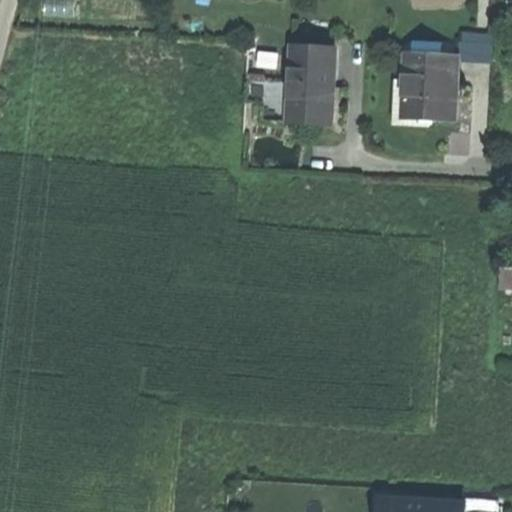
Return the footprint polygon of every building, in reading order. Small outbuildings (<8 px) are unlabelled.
[(465,43),(462,42),(461,60),(492,61),(493,35),(465,34),(465,43)] [(311,125),(334,126),(335,112),(336,89),(338,52),(294,50),(291,124),(311,125)] [(443,122),(456,122),(458,61),(432,60),(432,57),(408,57),(407,117),(430,118),(430,121),(443,122)] [(343,89),(336,89),(335,112),(342,113),(343,89)] [(503,289),(511,289),(511,271),(503,271),(503,289)] [(467,511),(468,506),(386,503),(385,511),(467,511)]
